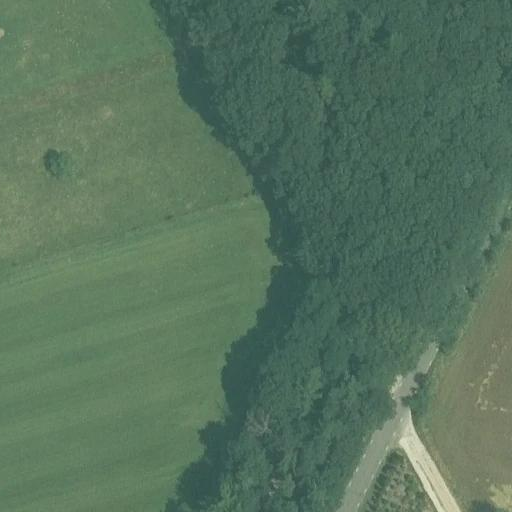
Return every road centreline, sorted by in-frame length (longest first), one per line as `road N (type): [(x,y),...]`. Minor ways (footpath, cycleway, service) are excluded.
road 1 (track): [(395,414),(378,353),(177,0)]
road 2 (tertiary): [(345,511),(511,182)]
